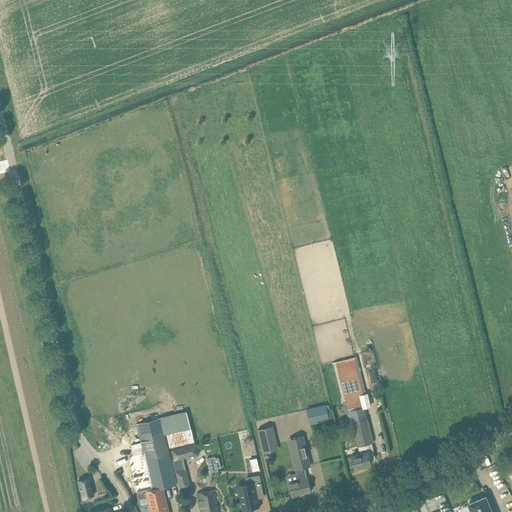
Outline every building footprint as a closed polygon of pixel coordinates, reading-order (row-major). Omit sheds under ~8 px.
[(345,412),(349,410),(365,407),(368,406),(356,357),(332,363),(345,412)] [(325,404),(306,409),(310,425),(329,420),(325,404)] [(349,410),(357,446),(365,444),(373,442),(371,432),(365,407),(349,410)] [(137,423),(144,454),(152,488),(152,490),(163,488),(176,484),(169,453),(160,418),(137,423)] [(278,450),(273,425),(257,429),(263,454),(278,450)] [(310,466),(303,437),(301,427),(288,430),(297,469),(300,480),(289,483),(292,498),(301,496),(300,494),(310,492),(307,479),(304,467),(310,466)] [(359,454),(351,456),(351,458),(353,468),(370,464),(369,459),(375,458),(371,442),(365,444),(357,446),(359,454)] [(171,449),(173,459),(174,461),(199,455),(197,443),(171,449)] [(152,488),(144,454),(128,457),(137,494),(146,492),(150,511),(168,511),(163,488),(152,490),(152,488)] [(256,458),(249,459),(252,471),(259,469),(256,458)] [(190,487),(185,469),(175,472),(179,490),(190,487)] [(82,499),(93,496),(89,478),(77,481),(82,499)] [(255,485),(238,488),(242,511),(255,511),(260,511),(258,498),(263,497),(261,486),(255,487),(255,485)] [(218,511),(214,491),(197,494),(201,511),(218,511)] [(490,511),(485,497),(478,500),(477,498),(469,501),(470,503),(468,504),(471,511),(490,511)]
